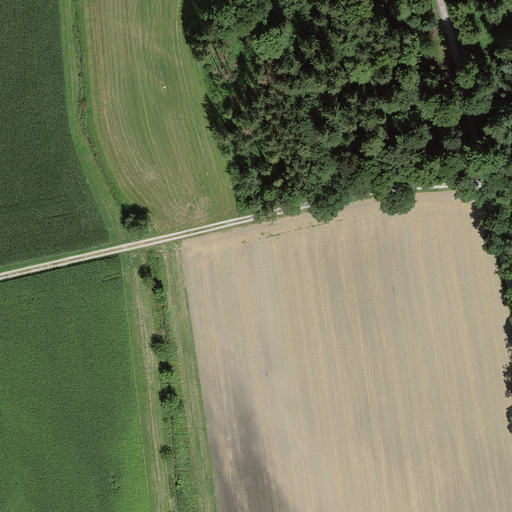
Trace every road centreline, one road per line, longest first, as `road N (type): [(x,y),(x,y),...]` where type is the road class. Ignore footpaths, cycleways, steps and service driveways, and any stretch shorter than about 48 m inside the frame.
road 1 (track): [(0,273),(390,186),(479,179)]
road 2 (track): [(490,210),(438,0)]
